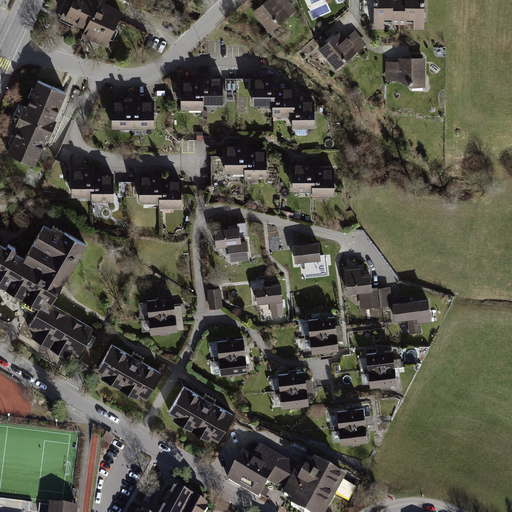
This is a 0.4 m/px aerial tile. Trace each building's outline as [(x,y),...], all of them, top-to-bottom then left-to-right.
[(70,0),(62,17),(82,26),(79,33),(105,46),(122,12),(101,2),(102,0),(70,0)] [(287,0),(266,0),(252,12),(270,33),(296,10),(287,0)] [(399,23),(399,0),(375,0),(376,28),(384,29),(384,23),(399,23)] [(399,0),(399,23),(414,24),(414,29),(423,29),(423,0),(399,0)] [(319,49),(336,70),(367,44),(354,30),(345,38),(340,31),(319,49)] [(399,61),(384,61),(384,82),(423,83),(424,57),(399,56),(399,61)] [(202,74),(202,78),(202,94),(204,94),(204,105),(224,105),(224,77),(212,77),(212,74),(202,74)] [(276,97),(276,85),(276,75),(268,75),(268,78),(254,78),(254,107),(274,107),(273,97),(276,97)] [(204,110),(204,105),(204,94),(202,94),(202,78),(195,78),(195,81),(181,81),(182,111),(204,110)] [(42,142),(44,136),(48,138),(56,119),(52,118),(55,112),(56,112),(65,92),(38,80),(27,107),(24,106),(16,124),(19,125),(8,152),(35,164),(44,142),(42,142)] [(274,117),(293,117),(293,109),(296,109),(296,97),(296,89),(284,89),(284,85),(276,85),(276,97),(273,97),(274,107),(274,117)] [(113,130),(135,130),(134,101),(134,97),(124,97),(124,101),(112,101),(113,130)] [(304,97),(296,97),(296,109),(293,109),(293,117),(293,129),(316,129),(316,101),(304,101),(304,97)] [(154,100),(134,101),(135,130),(155,129),(154,100)] [(226,174),(246,174),(246,165),(249,165),(248,147),(248,143),(238,143),(238,146),(226,146),(226,174)] [(255,147),(248,147),(249,165),(246,165),(246,174),(246,179),(269,179),(268,150),(255,150),(255,147)] [(292,193),(312,193),(312,183),(315,183),(315,166),(315,161),(304,161),(304,164),(292,164),(292,193)] [(72,198),(92,198),(92,188),(95,188),(94,171),(94,166),(84,167),(84,169),(72,169),(72,198)] [(321,166),(315,166),(315,183),(312,183),(312,193),(312,198),(335,198),(335,169),(321,169),(321,166)] [(101,171),(94,171),(95,188),(92,188),(92,198),(92,203),(115,203),(114,174),(101,174),(101,171)] [(140,204),(160,204),(160,194),(163,194),(163,177),(163,173),(152,173),(152,175),(140,175),(140,204)] [(169,177),(163,177),(163,194),(160,194),(160,204),(160,209),(183,209),(182,180),(169,180),(169,177)] [(120,181),(120,194),(134,195),(135,182),(120,181)] [(93,329),(51,304),(60,287),(86,244),(65,232),(62,236),(44,225),(24,259),(13,252),(16,248),(8,244),(6,248),(0,244),(0,284),(40,308),(29,326),(36,330),(32,336),(68,357),(72,350),(78,354),(93,329)] [(239,225),(214,228),(216,246),(227,245),(229,260),(249,257),(247,238),(241,239),(239,225)] [(319,240),(293,243),(295,261),(308,259),(310,275),(322,273),(322,267),(327,267),(326,257),(321,257),(319,240)] [(359,291),(361,308),(392,304),(390,285),(372,288),(370,271),(362,273),(361,265),(344,267),(347,292),(359,291)] [(281,282),(255,285),(257,303),(269,301),(271,316),(285,315),(281,282)] [(220,287),(207,289),(210,308),(222,306),(220,287)] [(145,299),(147,315),(176,312),(174,295),(145,299)] [(431,320),(428,298),(393,302),(395,319),(408,318),(409,333),(422,332),(420,322),(431,320)] [(176,312),(147,315),(149,332),(165,330),(178,328),(176,312)] [(334,315),(308,318),(310,336),(337,333),(334,315)] [(339,350),(337,333),(310,336),(312,353),(339,350)] [(218,357),(246,353),(244,336),(216,339),(218,357)] [(161,373),(112,344),(97,370),(104,374),(102,377),(138,397),(139,394),(146,398),(161,373)] [(367,352),(369,369),(395,366),(393,349),(367,352)] [(246,353),(218,357),(220,374),(248,371),(246,353)] [(395,366),(369,369),(371,386),(397,383),(395,366)] [(277,373),(279,389),(307,386),(305,370),(277,373)] [(184,386),(169,411),(176,416),(174,419),(209,439),(211,436),(218,440),(233,415),(184,386)] [(309,403),(307,386),(279,389),(282,406),(309,403)] [(364,406),(336,410),(339,427),(366,424),(364,406)] [(366,424),(339,427),(341,444),(368,441),(366,424)] [(102,440),(109,444),(113,438),(106,433),(102,440)] [(242,456),(229,480),(259,497),(269,480),(275,484),(280,487),(280,486),(287,490),(284,495),(294,500),(291,505),(303,511),(325,511),(336,493),(349,501),(356,487),(343,480),(344,478),(329,469),(328,470),(315,463),(310,471),(301,466),(299,470),(259,447),(251,461),(242,456)] [(175,491),(162,511),(135,511),(132,510),(130,511),(206,511),(208,509),(206,508),(207,507),(177,490),(176,492),(175,491)]
